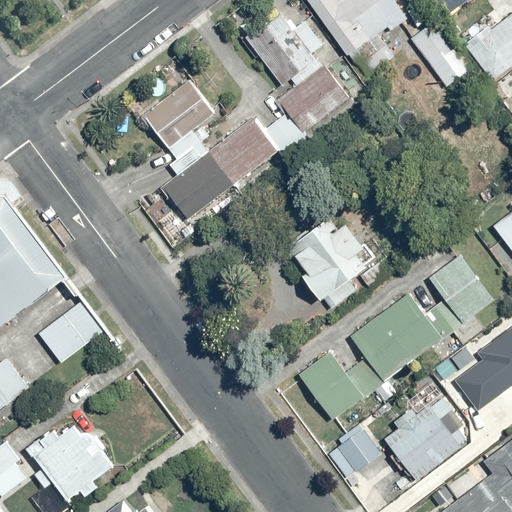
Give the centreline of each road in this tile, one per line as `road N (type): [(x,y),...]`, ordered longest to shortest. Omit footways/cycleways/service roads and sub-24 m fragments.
road 1 (residential): [(11,117),(298,511)]
road 2 (residential): [(11,117),(166,0)]
